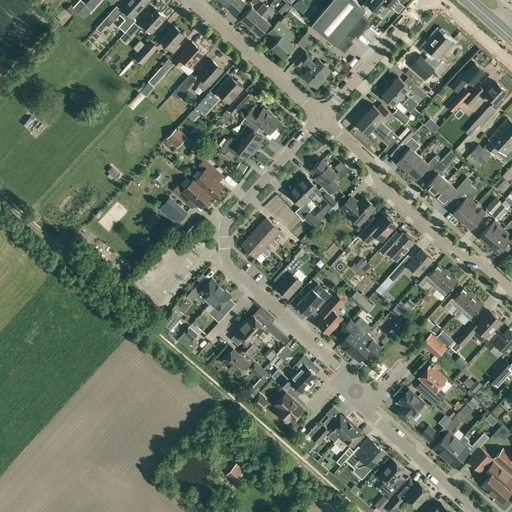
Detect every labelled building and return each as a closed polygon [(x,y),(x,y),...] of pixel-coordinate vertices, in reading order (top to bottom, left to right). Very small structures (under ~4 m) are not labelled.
[(89,0),(85,4),(91,10),(100,0),(89,0)] [(125,32),(134,22),(135,20),(132,17),(148,0),(127,0),(121,7),(122,8),(120,10),(116,6),(96,28),(100,32),(106,25),(108,27),(120,14),(125,19),(118,26),(125,32)] [(229,0),(225,5),(235,13),(245,1),(243,0),(229,0)] [(370,22),(360,13),(364,9),(354,0),(331,0),(311,24),(334,44),(343,34),(351,40),(355,35),(353,33),(356,30),(360,33),(370,22)] [(390,8),(397,0),(379,0),(375,5),(380,9),(385,3),(390,8)] [(288,11),(291,7),(286,2),(278,11),(283,16),(288,11)] [(260,16),(267,7),(263,3),(257,11),(251,6),(240,18),(250,26),(260,16)] [(72,5),(67,10),(73,15),(78,10),(72,5)] [(291,7),(288,11),(306,26),(310,22),(292,6),(291,7)] [(151,32),(165,17),(154,7),(140,22),(151,32)] [(271,11),(267,7),(260,16),(250,26),(259,35),(270,23),(265,18),(271,11)] [(284,57),(295,45),(288,39),(293,34),(278,21),(268,32),(277,40),(272,46),(284,57)] [(134,22),(125,32),(120,37),(125,42),(139,26),(134,22)] [(180,44),(177,42),(184,35),(173,25),(160,40),(173,52),(180,44)] [(438,55),(451,41),(439,31),(425,47),(431,52),(424,59),(434,68),(442,59),(438,55)] [(311,32),(304,36),(309,44),(316,40),(311,32)] [(135,64),(139,60),(142,64),(158,46),(150,39),(134,56),(136,58),(133,61),(135,64)] [(190,67),(203,52),(192,41),(183,51),(182,51),(173,61),(179,67),(184,61),(190,67)] [(304,75),(316,87),(322,80),(321,80),(330,70),(327,67),(328,66),(328,64),(326,62),(324,62),(323,63),(318,59),(316,62),(316,60),(313,57),(310,57),(309,56),(310,54),(305,50),(294,62),(300,66),(302,63),(309,69),(304,75)] [(204,91),(209,84),(223,70),(211,59),(197,74),(203,79),(197,85),(204,91)] [(462,71),(455,79),(449,85),(457,92),(463,86),(468,80),(472,84),(484,71),(474,62),(464,73),(462,71)] [(155,73),(152,77),(148,81),(146,83),(150,87),(152,84),(153,85),(158,80),(166,71),(161,66),(155,73)] [(178,99),(196,78),(190,73),(172,93),(178,99)] [(237,80),(235,81),(230,76),(216,91),(229,102),(242,87),(241,86),(242,85),(242,83),(238,79),(237,80)] [(398,76),(390,86),(413,107),(417,103),(409,96),(406,93),(410,88),(409,87),(409,86),(398,76)] [(489,96),(494,102),(491,105),(495,109),(504,100),(501,97),(506,91),(496,81),(489,89),(487,87),(480,94),(486,99),(489,96)] [(416,84),(411,89),(421,98),(426,93),(416,84)] [(479,85),(472,92),(465,100),(469,104),(477,97),(484,89),(479,85)] [(390,86),(381,95),(392,105),(393,104),(394,105),(398,101),(402,104),(403,103),(410,110),(413,107),(390,86)] [(453,112),(471,93),(465,88),(447,106),(453,112)] [(194,122),(198,117),(202,114),(200,112),(215,95),(210,90),(187,115),(194,122)] [(245,90),(231,105),(237,110),(251,95),(245,90)] [(441,100),(445,96),(440,91),(435,95),(441,100)] [(51,126),(50,124),(56,117),(41,103),(32,113),(41,122),(49,129),(51,126)] [(392,113),(383,105),(379,109),(373,104),(364,113),(380,128),(386,133),(395,141),(401,147),(414,133),(410,129),(401,139),(390,129),(389,130),(383,124),(384,124),(381,122),(386,116),(391,121),(395,116),(392,113)] [(231,105),(230,106),(228,108),(234,114),(237,110),(231,105)] [(245,117),(259,128),(260,127),(261,128),(264,125),(271,130),(269,133),(275,138),(279,132),(273,127),(279,120),(270,113),(272,112),(267,109),(266,110),(263,108),(259,113),(252,107),(245,117)] [(397,107),(392,113),(395,116),(404,124),(409,118),(397,107)] [(380,128),(364,113),(356,123),(368,133),(369,132),(370,133),(374,129),(377,132),(377,131),(383,137),(386,133),(380,128)] [(259,128),(245,117),(241,122),(243,124),(240,127),(242,129),(238,134),(248,141),(257,149),(261,143),(260,142),(264,137),(256,131),(259,128)] [(488,139),(484,144),(495,154),(497,151),(506,160),(511,153),(511,150),(511,148),(511,121),(508,118),(488,139)] [(361,130),(357,126),(352,131),(356,135),(361,130)] [(419,132),(425,136),(428,129),(423,126),(419,132)] [(186,137),(176,128),(167,138),(177,147),(186,137)] [(41,145),(44,141),(36,133),(32,137),(41,145)] [(401,147),(405,151),(397,160),(407,170),(420,156),(414,150),(419,145),(419,143),(414,139),(417,136),(414,133),(401,147)] [(248,141),(238,134),(232,143),(227,139),(223,145),(228,149),(225,153),(232,158),(235,155),(237,156),(240,152),(248,158),(252,153),(253,154),(257,149),(248,141)] [(395,141),(386,151),(392,156),(401,147),(395,141)] [(470,153),(481,163),(482,164),(490,155),(478,144),(470,153)] [(420,156),(407,170),(415,178),(424,169),(428,173),(430,171),(430,172),(434,168),(439,161),(434,156),(428,163),(420,156)] [(434,168),(430,172),(434,175),(424,186),(434,195),(447,181),(441,175),(444,172),(441,169),(449,161),(443,156),(440,160),(439,161),(434,168)] [(205,169),(195,179),(195,180),(211,195),(212,196),(223,184),(211,173),(215,168),(204,159),(200,164),(205,169)] [(320,182),(323,185),(330,193),(338,185),(331,178),(336,173),(322,159),(312,169),(323,180),(320,182)] [(120,175),(117,172),(118,171),(112,166),(107,171),(110,173),(107,176),(111,179),(113,176),(116,179),(120,175)] [(305,175),(296,183),(310,198),(315,193),(320,198),(321,196),(327,202),(321,207),(313,199),(312,199),(326,213),(336,201),(329,193),(330,193),(323,185),(319,189),(305,175)] [(195,180),(195,179),(194,178),(183,189),(178,185),(173,190),(191,206),(195,201),(201,206),(211,195),(195,180)] [(456,188),(447,181),(434,195),(443,204),(452,195),(456,199),(458,198),(467,187),(470,184),(465,179),(462,182),(461,182),(456,188)] [(310,198),(296,183),(288,191),(302,206),(310,198)] [(164,199),(169,194),(158,185),(153,190),(164,199)] [(467,187),(458,198),(462,201),(453,211),(462,220),(472,208),(467,204),(471,199),(468,196),(474,189),(469,185),(467,187)] [(336,201),(340,204),(347,197),(343,193),(336,201)] [(359,225),(375,207),(363,196),(358,202),(351,195),(340,207),(359,225)] [(492,213),(501,203),(495,197),(485,208),(492,213)] [(176,223),(185,213),(169,198),(160,208),(176,223)] [(501,203),(492,213),(491,214),(497,220),(508,208),(501,203)] [(477,212),(472,208),(462,220),(471,228),(485,212),(481,208),(477,212)] [(306,211),(302,215),(314,226),(318,221),(313,217),(306,211)] [(382,240),(395,225),(384,215),(375,225),(370,221),(359,234),(369,242),(376,234),(382,240)] [(266,217),(258,226),(272,239),(273,238),(277,233),(283,238),(286,234),(280,229),(280,230),(266,217)] [(489,245),(500,233),(499,233),(503,228),(494,220),(480,236),(489,245)] [(258,226),(249,235),(264,248),(265,247),(269,242),(275,247),(278,243),(273,238),(272,239),(258,226)] [(407,232),(404,233),(402,232),(394,241),(390,237),(379,249),(386,255),(392,249),(399,256),(413,241),(411,239),(411,236),(407,232)] [(500,233),(489,245),(498,252),(503,247),(507,251),(511,245),(511,236),(508,232),(504,237),(500,233)] [(264,248),(249,235),(241,244),(256,257),(261,251),(267,256),(270,252),(265,247),(264,248)] [(418,274),(432,258),(421,249),(407,265),(418,274)] [(293,274),(302,263),(294,256),(292,258),(288,262),(282,269),(286,274),(276,286),(288,296),(301,281),(293,274)] [(356,263),(361,268),(367,263),(361,257),(356,263)] [(361,268),(356,263),(355,264),(354,263),(351,267),(361,277),(365,272),(361,269),(361,268)] [(393,281),(405,268),(400,263),(388,276),(393,281)] [(434,287),(447,272),(438,264),(427,275),(426,274),(418,283),(421,286),(427,280),(432,285),(434,287)] [(434,287),(432,285),(428,290),(432,294),(436,289),(444,296),(457,281),(447,272),(434,287)] [(208,300),(221,286),(212,278),(205,285),(200,281),(187,295),(192,300),(195,297),(200,301),(204,296),(208,300)] [(231,295),(221,286),(208,300),(217,308),(213,313),(219,318),(227,308),(222,304),(231,295)] [(460,310),(473,296),(463,287),(453,298),(452,297),(443,306),(447,309),(452,303),(457,308),(460,310)] [(312,288),(297,304),(307,314),(317,303),(323,308),(325,305),(333,296),(324,288),(319,295),(312,288)] [(356,289),(349,297),(361,307),(368,300),(356,289)] [(324,315),(317,323),(318,324),(318,326),(321,328),(323,328),(328,333),(342,317),(334,310),(344,300),(336,293),(333,296),(325,305),(323,308),(319,311),(324,315)] [(460,310),(457,308),(453,313),(457,317),(461,312),(469,319),(472,316),(482,304),(473,296),(460,310)] [(368,300),(361,307),(366,312),(373,305),(368,300)] [(181,303),(175,307),(179,313),(185,309),(181,303)] [(401,314),(405,309),(398,305),(394,310),(401,314)] [(169,311),(166,314),(159,322),(169,330),(181,317),(171,308),(169,311)] [(489,339),(496,332),(493,329),(501,321),(490,311),(477,325),(473,321),(448,349),(453,354),(455,352),(456,352),(477,329),(479,330),(476,333),(478,334),(476,336),(482,341),(486,337),(489,339)] [(246,319),(242,323),(257,336),(262,330),(266,334),(270,330),(284,343),(288,338),(266,318),(262,323),(252,314),(247,320),(246,319)] [(348,334),(339,343),(345,348),(344,349),(348,353),(362,337),(367,331),(360,325),(358,327),(350,319),(342,328),(348,334)] [(395,320),(385,331),(391,336),(401,325),(395,320)] [(257,336),(242,323),(239,327),(240,327),(235,333),(244,342),(240,347),(249,355),(257,346),(252,341),(257,336)] [(198,334),(189,326),(183,332),(192,340),(198,334)] [(496,332),(489,339),(485,344),(494,353),(499,348),(506,354),(511,347),(511,329),(508,326),(502,333),(498,330),(496,332)] [(449,346),(454,340),(442,330),(437,336),(449,346)] [(362,337),(348,353),(352,356),(353,355),(359,360),(366,352),(372,357),(381,347),(373,340),(375,338),(367,331),(362,337)] [(447,346),(431,332),(421,343),(423,344),(437,357),(447,346)] [(285,344),(277,353),(283,359),(291,350),(285,345),(286,344),(285,344)] [(239,374),(249,363),(233,348),(222,359),(239,374)] [(283,359),(277,353),(271,360),(277,365),(283,359),(283,360),(284,359),(283,359)] [(297,371),(311,383),(318,375),(308,367),(312,363),(307,357),(302,362),(301,361),(299,361),(293,366),(294,369),(293,369),(297,372),(297,371)] [(511,374),(511,362),(510,365),(505,360),(489,379),(494,384),(507,370),(511,374)] [(262,379),(258,383),(262,387),(271,376),(255,362),(250,368),(262,379)] [(429,365),(419,376),(429,385),(423,392),(436,404),(446,393),(439,387),(446,378),(447,377),(434,365),(431,368),(429,365)] [(297,371),(297,372),(289,380),(281,373),(276,379),(288,390),(293,384),(302,392),(311,383),(297,371)] [(482,384),(477,379),(469,387),(474,392),(482,384)] [(423,403),(408,389),(398,400),(403,405),(397,412),(406,420),(412,413),(413,414),(417,410),(422,414),(427,408),(423,403)] [(293,419),(301,410),(292,401),(294,400),(286,392),(275,404),(279,408),(276,411),(287,421),(291,418),(293,419)] [(463,405),(458,400),(453,405),(455,407),(454,408),(457,411),(463,405)] [(467,413),(461,408),(456,413),(462,418),(467,413)] [(335,441),(352,422),(347,418),(346,419),(338,412),(328,424),(333,428),(331,429),(332,430),(328,435),(335,441)] [(462,419),(456,413),(447,423),(453,429),(462,419)] [(335,441),(334,442),(342,449),(348,442),(353,446),(363,435),(355,428),(357,427),(352,422),(335,441)] [(328,430),(323,425),(312,437),(318,442),(328,430)] [(437,433),(428,425),(421,433),(430,441),(437,433)] [(444,456),(459,440),(448,431),(432,448),(438,453),(439,452),(444,456)] [(475,442),(480,446),(488,437),(484,433),(475,442)] [(463,435),(459,440),(444,456),(449,461),(448,462),(453,467),(472,446),(467,441),(468,440),(463,435)] [(358,446),(353,451),(349,456),(345,460),(355,469),(360,463),(362,465),(367,463),(371,466),(384,452),(368,437),(360,447),(358,446)] [(492,457),(480,446),(468,459),(480,470),(492,457)] [(349,456),(353,451),(349,447),(344,452),(349,456)] [(511,456),(502,448),(494,457),(511,473),(511,456)] [(404,470),(393,460),(379,475),(385,480),(379,487),(389,497),(400,485),(394,480),(404,470)] [(482,484),(501,501),(511,489),(509,486),(511,483),(511,479),(493,462),(485,471),(490,475),(482,484)] [(243,471),(235,464),(228,473),(235,479),(243,471)] [(412,489),(404,497),(416,507),(429,492),(418,482),(412,489)] [(396,493),(384,507),(388,511),(398,511),(400,510),(397,507),(403,500),(396,493)] [(377,511),(382,508),(389,500),(385,496),(378,503),(373,510),(375,511),(377,511)] [(451,511),(440,502),(431,511),(428,511),(425,509),(421,511),(451,511)]
